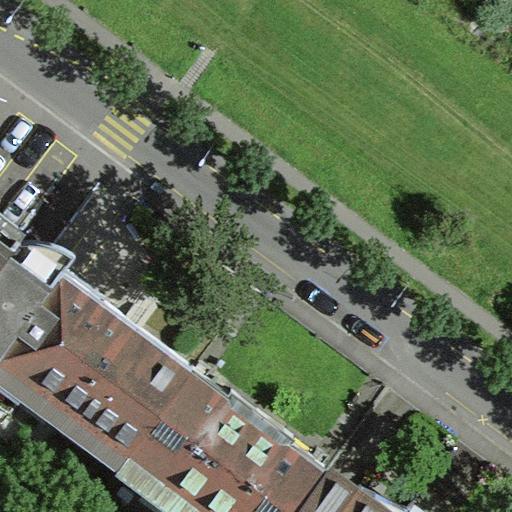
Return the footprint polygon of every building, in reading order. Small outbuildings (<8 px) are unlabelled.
[(0,258),(13,241),(0,231),(0,258)] [(13,241),(0,258),(0,445),(9,452),(39,412),(54,423),(60,414),(122,461),(188,372),(93,301),(57,274),(69,258),(48,247),(33,244),(16,244),(13,241)] [(214,391),(188,372),(122,461),(114,471),(140,490),(149,478),(189,508),(257,417),(226,394),(223,397),(214,391)] [(285,443),(288,439),(279,433),(257,417),(189,508),(185,511),(296,511),(323,472),(285,443)] [(401,511),(402,511),(354,489),(351,493),(323,472),(296,511),(401,511)]
